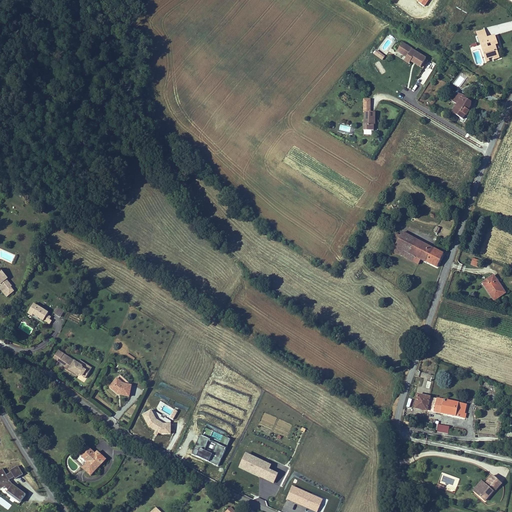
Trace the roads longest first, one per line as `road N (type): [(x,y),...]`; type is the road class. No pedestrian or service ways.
road 1 (tertiary): [(511,98),(403,394),(397,511)]
road 2 (unclassified): [(270,511),(154,454),(0,355)]
